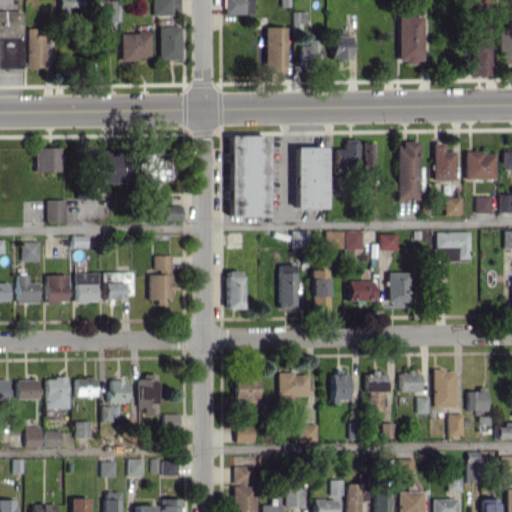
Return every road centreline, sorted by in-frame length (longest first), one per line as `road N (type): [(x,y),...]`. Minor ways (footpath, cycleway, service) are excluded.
road 1 (tertiary): [(0,111),(511,104)]
road 2 (residential): [(0,339),(511,332)]
road 3 (residential): [(201,0),(201,511)]
